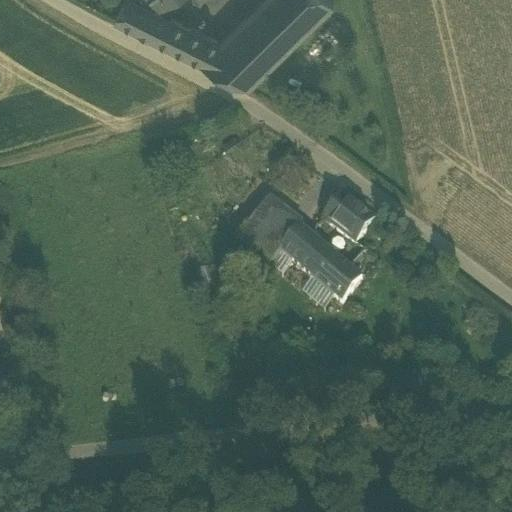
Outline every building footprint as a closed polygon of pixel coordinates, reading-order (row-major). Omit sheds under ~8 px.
[(125,0),(116,18),(139,30),(139,29),(138,28),(155,12),(157,14),(159,12),(154,9),(146,5),(135,0),(125,0)] [(150,0),(146,5),(154,9),(159,7),(154,0),(150,0)] [(332,4),(328,0),(263,0),(220,43),(172,18),(171,20),(172,21),(155,36),(153,35),(152,36),(248,85),(332,4)] [(139,30),(152,36),(153,35),(155,36),(172,21),(171,20),(172,18),(159,12),(157,14),(155,12),(138,28),(139,29),(139,30)] [(323,223),(357,248),(376,222),(343,197),(323,223)] [(270,267),(281,253),(300,230),(268,204),(239,241),(270,267)] [(360,277),(300,230),(281,253),(295,264),(314,279),(337,298),(341,301),(360,277)] [(281,253),(270,267),(283,277),(295,264),(281,253)] [(326,311),(337,298),(314,279),(303,293),(326,311)]
